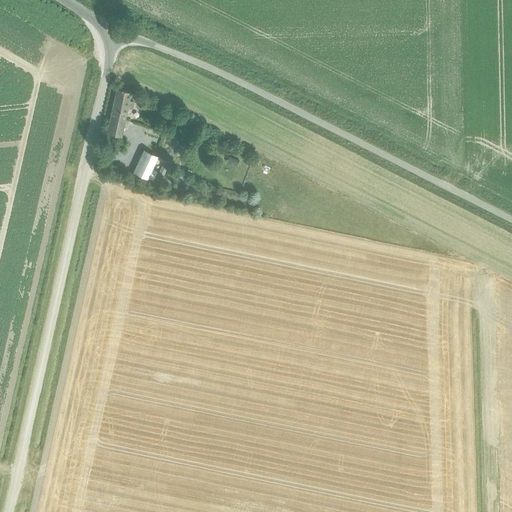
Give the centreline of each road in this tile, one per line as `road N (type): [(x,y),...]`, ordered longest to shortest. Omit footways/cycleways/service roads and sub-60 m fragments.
road 1 (unclassified): [(7,511),(113,36)]
road 2 (unclassified): [(511,220),(175,53),(113,36)]
